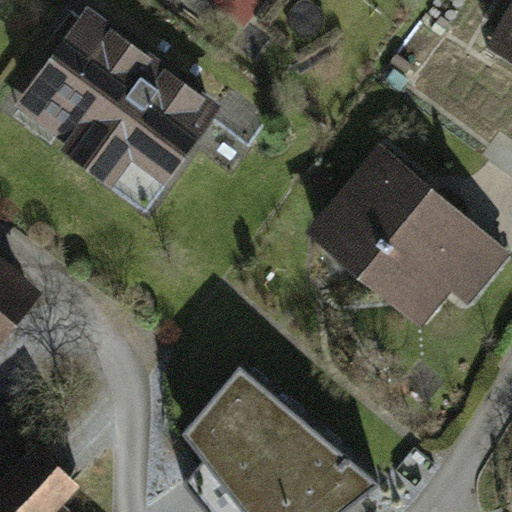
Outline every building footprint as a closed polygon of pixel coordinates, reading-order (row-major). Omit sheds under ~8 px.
[(225,110),(89,13),(17,114),(152,211),(225,110)] [(511,23),(491,61),(511,73),(511,23)] [(511,265),(511,263),(382,160),(315,244),(426,333),(452,301),(471,316),(511,265)] [(0,267),(0,355),(44,305),(0,267)] [(243,365),(191,431),(206,461),(183,481),(206,511),(340,511),(378,482),(243,365)] [(24,474),(0,451),(0,511),(76,511),(90,497),(43,453),(24,474)]
